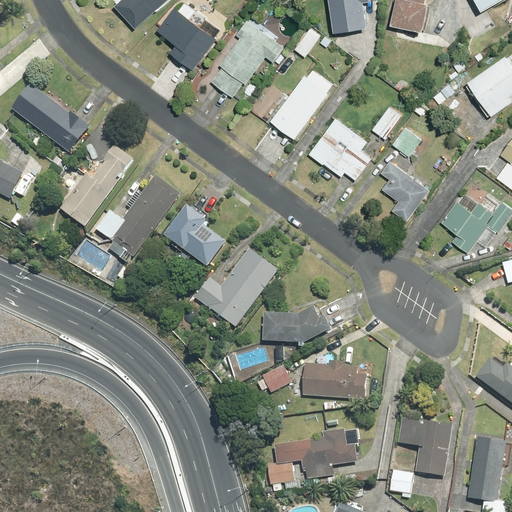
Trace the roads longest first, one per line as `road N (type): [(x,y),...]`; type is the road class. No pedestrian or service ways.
road 1 (residential): [(48,0),(85,54),(365,260)]
road 2 (motorway): [(0,264),(102,311),(165,357),(207,426),(230,511)]
road 3 (motorway): [(0,287),(140,362),(178,415),(211,511)]
road 4 (motorway): [(178,511),(155,436),(128,392),(61,357),(0,362)]
road 5 (residential): [(365,260),(420,278),(453,307),(453,329),(436,348),(374,299)]
